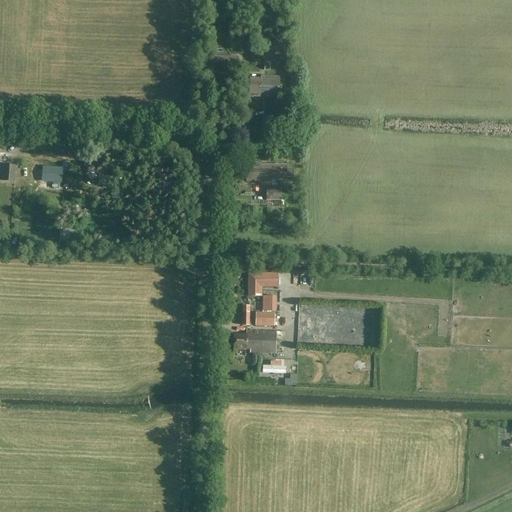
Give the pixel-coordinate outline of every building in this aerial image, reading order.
[(238,57),(224,57),(224,68),(237,68),(238,57)] [(278,96),(279,77),(261,76),(260,79),(250,78),(249,97),(259,97),(260,95),(278,96)] [(299,89),(300,78),(292,77),(291,89),(299,89)] [(293,170),(287,171),(287,165),(260,165),(260,162),(246,162),(246,181),(287,181),(287,179),(293,179),(293,170)] [(3,163),(2,179),(14,180),(15,164),(3,163)] [(266,208),(281,208),(281,187),(266,187),(266,208)] [(277,285),(277,274),(248,274),(248,297),(258,297),(259,284),(277,285)] [(263,296),(262,312),(275,312),(276,297),(263,296)] [(255,326),(274,327),(274,314),(255,313),(255,326)] [(276,332),(246,332),(246,335),(234,335),(233,350),(250,350),(250,353),(275,354),(276,332)]
